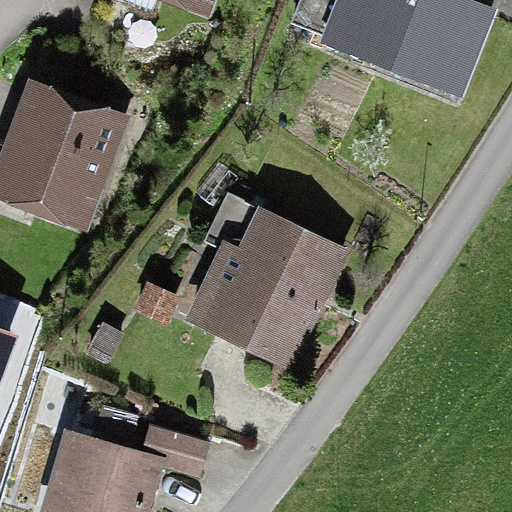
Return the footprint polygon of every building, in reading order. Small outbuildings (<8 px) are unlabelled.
[(343,0),(302,0),(294,22),(329,36),(343,0)] [(487,12),(456,0),(343,0),(329,36),(458,86),(487,12)] [(0,172),(0,185),(2,181),(42,196),(39,202),(80,217),(117,120),(36,90),(5,174),(0,172)] [(344,248),(265,209),(243,253),(254,258),(218,331),(287,364),(344,248)] [(155,322),(165,303),(150,295),(139,314),(155,322)] [(0,361),(13,328),(0,323),(0,361)] [(151,426),(142,455),(70,434),(47,511),(141,511),(157,460),(197,472),(206,443),(151,426)]
